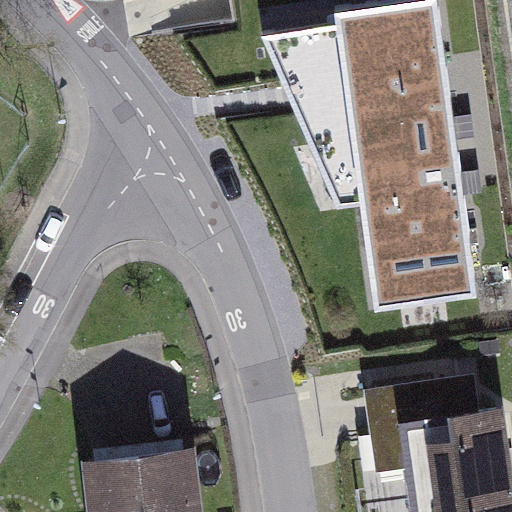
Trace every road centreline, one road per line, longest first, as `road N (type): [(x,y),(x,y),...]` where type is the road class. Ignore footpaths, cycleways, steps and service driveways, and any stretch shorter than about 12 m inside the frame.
road 1 (residential): [(294,511),(253,336),(203,211),(169,156)]
road 2 (residential): [(0,387),(45,301),(127,183),(169,156)]
road 3 (residential): [(169,156),(121,82),(36,0)]
